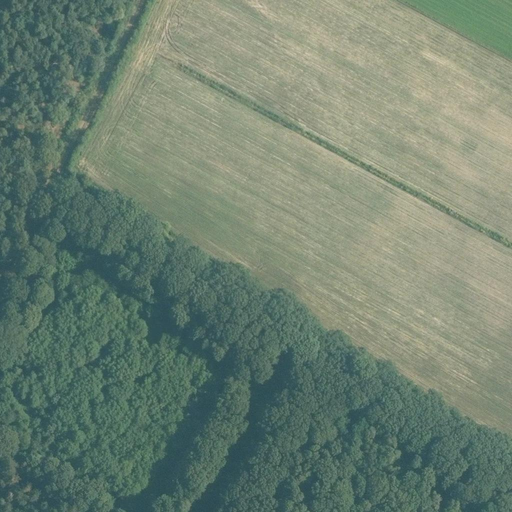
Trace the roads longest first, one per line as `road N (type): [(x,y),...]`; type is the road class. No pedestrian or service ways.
road 1 (track): [(50,184),(511,478)]
road 2 (track): [(0,285),(141,0)]
road 3 (track): [(291,338),(198,511)]
